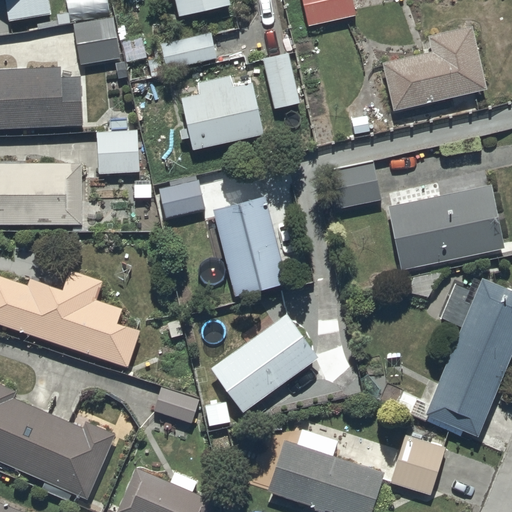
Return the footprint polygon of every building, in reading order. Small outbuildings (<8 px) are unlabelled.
[(4,0),(7,14),(50,6),(48,0),(4,0)] [(221,0),(176,0),(179,9),(221,0)] [(354,0),(303,0),(308,21),(357,11),(354,0)] [(114,11),(73,18),(80,61),(121,53),(114,11)] [(432,44),(382,54),(393,103),(396,102),(397,107),(421,101),(420,99),(444,93),(445,97),(472,90),(471,87),(486,83),(470,18),(428,28),(432,44)] [(217,52),(212,27),(162,37),(167,63),(217,52)] [(286,46),(262,53),(274,102),(299,96),(286,46)] [(0,122),(83,119),(81,70),(61,71),(61,61),(0,63),(0,122)] [(263,126),(251,74),(231,77),(229,70),(198,77),(200,86),(181,91),(188,121),(179,123),(182,134),(190,132),(193,142),(263,126)] [(139,166),(137,124),(96,126),(98,168),(139,166)] [(381,193),(372,152),(333,162),(341,202),(381,193)] [(0,157),(0,217),(82,217),(82,157),(0,157)] [(198,173),(159,182),(165,212),(204,204),(198,173)] [(492,177),(388,199),(400,264),(505,243),(492,177)] [(264,187),(212,201),(234,289),(286,276),(264,187)] [(0,269),(0,317),(127,361),(140,323),(117,316),(122,302),(96,293),(104,272),(70,260),(64,279),(31,268),(27,279),(0,269)] [(477,428),(511,347),(511,282),(475,266),(467,283),(455,278),(441,310),(463,320),(425,406),(430,407),(426,415),(461,431),(464,422),(477,428)] [(319,350),(287,306),(210,360),(242,404),(319,350)] [(0,377),(0,454),(88,493),(116,429),(85,415),(82,421),(13,391),(16,384),(0,377)] [(200,393),(161,381),(154,405),(193,417),(200,393)] [(283,432),(267,483),(313,499),(312,502),(323,505),(324,502),(352,511),(369,511),(386,465),(334,447),(338,434),(302,422),(297,437),(283,432)] [(445,441),(406,429),(391,477),(430,489),(445,441)] [(135,462),(117,506),(128,511),(127,511),(205,511),(214,492),(194,484),(198,475),(175,466),(171,476),(135,462)] [(37,511),(0,497),(0,511),(37,511)]
